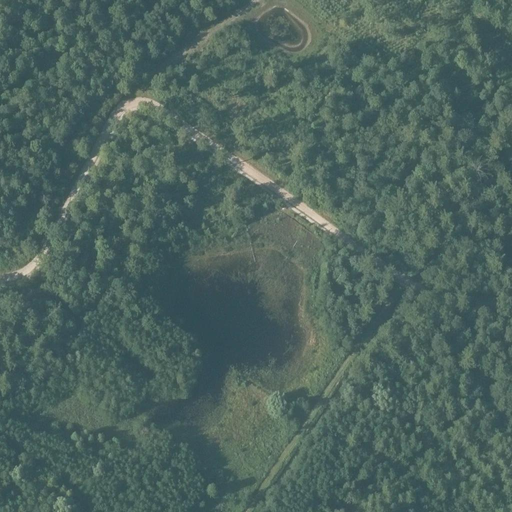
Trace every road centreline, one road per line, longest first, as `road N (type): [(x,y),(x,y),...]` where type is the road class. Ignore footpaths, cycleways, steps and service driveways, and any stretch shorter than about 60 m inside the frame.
road 1 (track): [(0,279),(30,264),(112,115),(140,102),(157,106),(424,290),(458,300),(511,298)]
road 2 (track): [(405,277),(247,511)]
road 3 (track): [(131,102),(251,0)]
